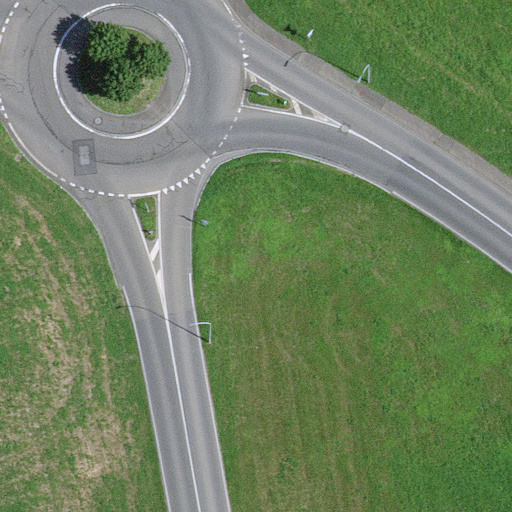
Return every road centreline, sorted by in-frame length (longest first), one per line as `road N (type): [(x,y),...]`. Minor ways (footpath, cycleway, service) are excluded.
road 1 (tertiary): [(134,167),(196,511)]
road 2 (tertiary): [(214,85),(370,146),(511,239)]
road 3 (tertiary): [(23,56),(26,101),(50,140),(88,164),(134,167)]
road 4 (tertiary): [(134,167),(188,140),(214,85)]
